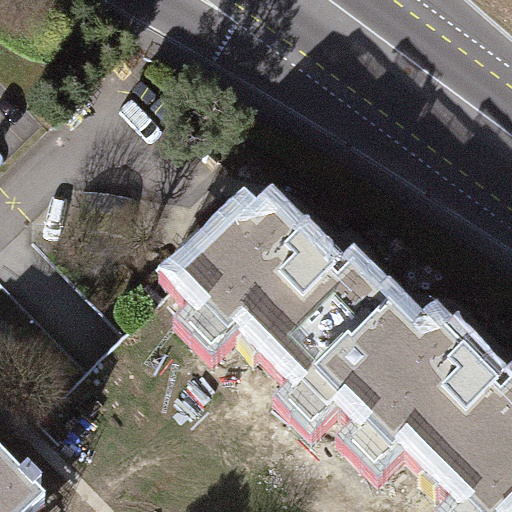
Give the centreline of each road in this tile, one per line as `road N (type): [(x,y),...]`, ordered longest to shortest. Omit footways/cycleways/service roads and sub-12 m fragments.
road 1 (unknown): [(56,169),(182,0)]
road 2 (primary): [(210,0),(403,53)]
road 3 (primary): [(511,139),(403,53)]
